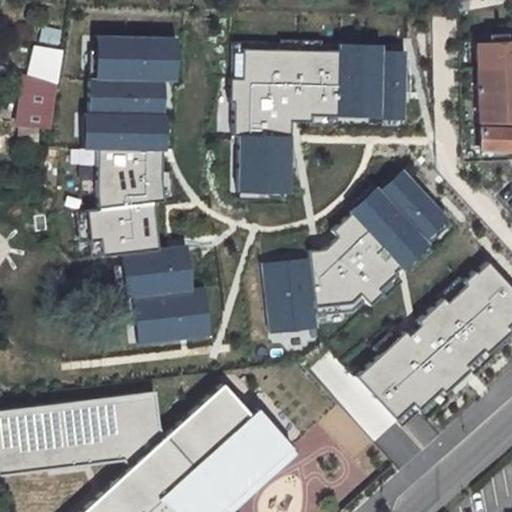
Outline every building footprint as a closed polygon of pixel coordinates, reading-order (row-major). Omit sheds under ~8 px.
[(41,26),(37,40),(56,45),(60,30),(41,26)] [(175,84),(175,42),(95,40),(93,82),(87,82),(86,118),(82,117),(81,152),(96,152),(95,194),(97,212),(85,214),(87,245),(98,243),(99,259),(118,257),(124,299),(130,298),(137,346),(209,339),(203,290),(190,292),(185,248),(157,251),(152,205),(162,204),(159,185),(160,152),(164,152),(165,117),(161,117),(162,85),(175,84)] [(511,46),(474,47),(475,71),(511,69),(511,46)] [(400,122),(401,54),(377,54),(377,49),(336,49),(336,55),(265,54),(265,47),(240,47),(239,83),(228,82),(227,106),(231,106),(231,138),(238,139),(236,195),(287,196),(289,125),(308,126),(308,119),(333,120),(335,110),(362,111),(362,115),(376,116),(375,121),(400,122)] [(511,69),(475,71),(477,115),(511,113),(511,69)] [(53,91),(0,71),(0,84),(24,92),(12,133),(44,135),(53,91)] [(511,125),(478,127),(479,153),(511,153),(511,125)] [(444,222),(396,172),(374,194),(371,190),(345,213),(347,216),(328,233),(334,239),(320,253),(305,253),(306,262),(259,268),(267,335),(313,328),(312,317),(348,314),(361,302),(366,309),(378,297),(374,293),(392,277),(390,275),(396,269),(398,272),(424,247),(421,244),(444,222)] [(511,321),(511,295),(483,264),(471,275),(469,274),(458,284),(462,288),(443,305),(439,301),(413,325),(416,328),(405,338),(401,334),(352,378),(397,428),(414,413),(418,416),(465,374),(462,368),(478,352),(482,357),(506,335),(501,331),(511,321)] [(219,386),(0,411),(0,476),(121,461),(127,469),(79,511),(234,511),(296,456),(255,409),(248,417),(219,386)]
